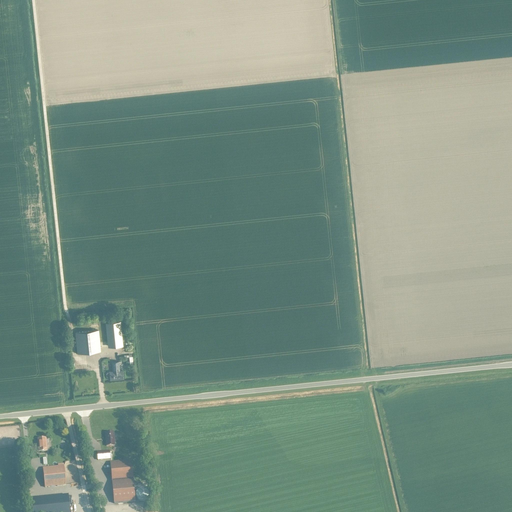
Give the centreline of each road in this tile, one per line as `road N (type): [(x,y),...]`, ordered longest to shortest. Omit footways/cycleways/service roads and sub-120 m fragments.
road 1 (unclassified): [(0,417),(511,365)]
road 2 (track): [(33,0),(71,328)]
